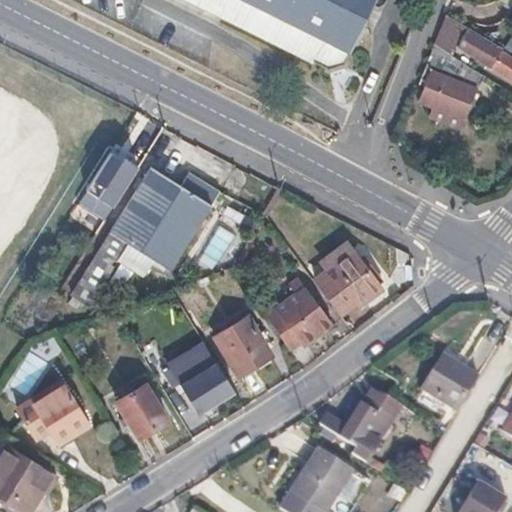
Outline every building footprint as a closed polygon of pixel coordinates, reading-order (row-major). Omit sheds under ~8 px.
[(185,0),(325,69),(340,65),(371,0),(185,0)] [(445,12),(436,33),(511,80),(511,58),(498,49),(500,48),(500,46),(445,12)] [(423,67),(430,70),(418,99),(462,118),(481,75),(432,43),(423,67)] [(133,152),(122,144),(101,176),(99,174),(95,181),(102,186),(106,180),(112,184),(133,152)] [(183,186),(153,168),(76,283),(94,294),(128,245),(170,270),(220,194),(191,174),(183,186)] [(99,196),(93,205),(107,213),(119,195),(112,190),(106,201),(99,196)] [(107,213),(93,205),(85,217),(99,226),(107,213)] [(348,259),(314,284),(337,313),(353,301),(356,305),(378,289),(359,263),(354,266),(348,259)] [(289,288),(294,297),(265,317),(289,348),(297,342),(300,346),(331,325),(299,281),(289,288)] [(246,317),(213,337),(237,376),(270,356),(246,317)] [(477,377),(440,356),(420,391),(455,412),(477,377)] [(215,363),(178,385),(197,414),(233,392),(215,363)] [(31,400),(17,407),(34,438),(48,430),(57,445),(88,426),(62,385),(33,403),(31,400)] [(141,386),(114,403),(136,439),(163,421),(141,386)] [(372,389),(360,406),(390,425),(400,409),(385,400),(386,399),(372,389)] [(325,416),(318,426),(354,450),(350,457),(379,475),(394,451),(379,441),(390,425),(360,406),(344,429),(325,416)] [(511,412),(500,432),(511,439),(511,412)] [(46,471),(3,448),(0,453),(0,494),(25,509),(38,486),(44,489),(51,474),(46,471)] [(324,511),(349,473),(314,450),(285,496),(276,509),(281,511),(324,511)] [(495,511),(503,500),(475,482),(455,511),(495,511)]
